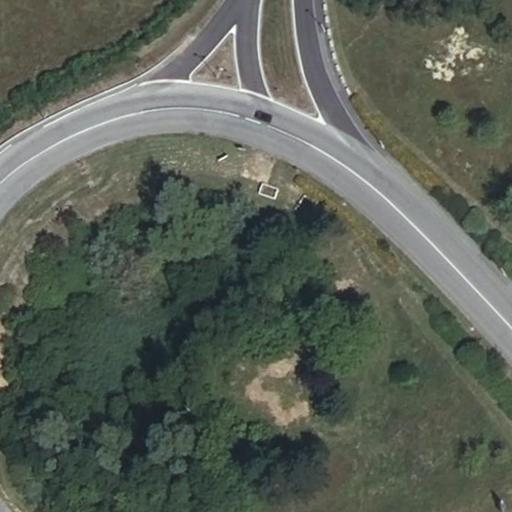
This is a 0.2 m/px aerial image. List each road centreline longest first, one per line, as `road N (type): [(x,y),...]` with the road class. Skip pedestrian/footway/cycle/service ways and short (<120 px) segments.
road 1 (tertiary): [(380,189),(327,108),(303,0)]
road 2 (tertiary): [(511,329),(380,189)]
road 3 (tertiary): [(130,114),(74,132),(0,177)]
road 4 (tertiary): [(237,16),(130,114)]
road 5 (tertiary): [(380,189),(251,123)]
road 6 (tertiary): [(251,123),(206,113),(130,114)]
